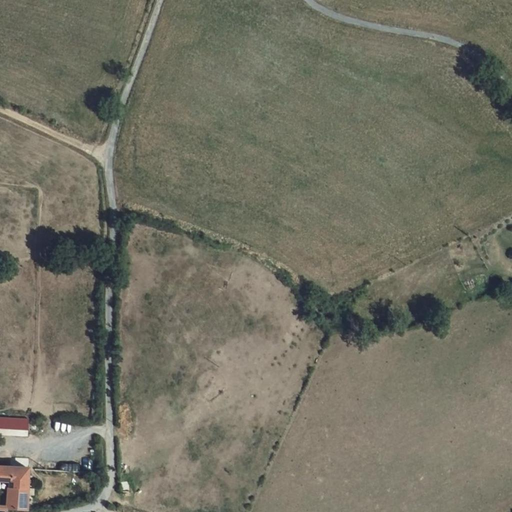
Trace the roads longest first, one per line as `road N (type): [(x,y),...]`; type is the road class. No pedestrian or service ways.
road 1 (unclassified): [(78,511),(102,503),(108,491),(108,151),(162,0)]
road 2 (unclassified): [(311,0),(348,19),(448,41),(511,88)]
